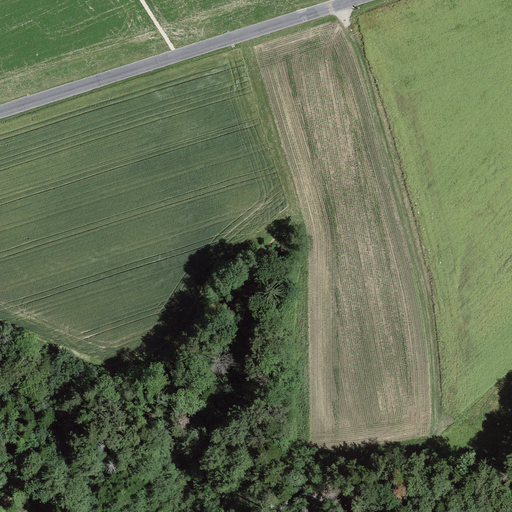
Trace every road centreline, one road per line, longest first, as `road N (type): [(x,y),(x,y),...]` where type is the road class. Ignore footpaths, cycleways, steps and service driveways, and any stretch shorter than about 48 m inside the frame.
road 1 (track): [(342,6),(418,284),(434,446)]
road 2 (unclassified): [(0,114),(361,0)]
